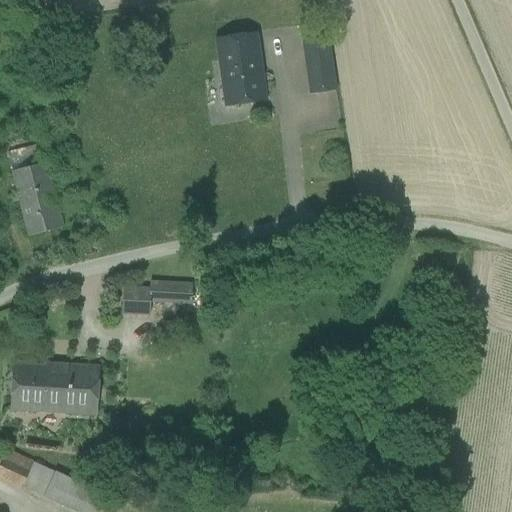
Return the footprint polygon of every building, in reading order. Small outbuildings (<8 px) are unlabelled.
[(303,44),(328,41),(326,27),(301,30),(303,44)] [(257,33),(216,39),(225,108),(266,102),(257,33)] [(309,94),(334,91),(328,41),(303,44),(309,94)] [(12,173),(41,166),(36,146),(7,154),(12,173)] [(18,195),(52,187),(46,165),(41,166),(12,173),(18,195)] [(52,187),(18,195),(28,237),(62,228),(52,187)] [(149,290),(123,288),(122,314),(149,316),(150,302),(191,304),(192,285),(150,283),(149,290)] [(76,366),(43,364),(42,368),(29,368),(30,363),(14,363),(11,410),(70,413),(96,414),(99,367),(76,366)] [(32,463),(6,451),(3,459),(0,457),(0,476),(22,487),(32,463)] [(55,473),(32,463),(22,487),(44,497),(55,473)] [(94,511),(103,494),(55,473),(44,497),(78,511),(94,511)]
